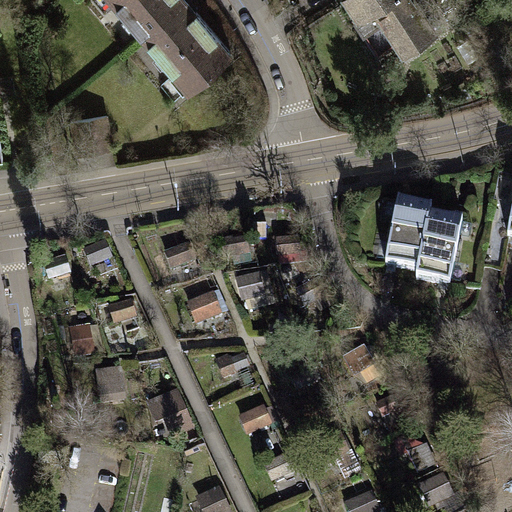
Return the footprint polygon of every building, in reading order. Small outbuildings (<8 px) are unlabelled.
[(114,0),(143,35),(185,0),(114,0)] [(188,87),(231,51),(188,0),(185,0),(143,35),(188,87)] [(348,0),(359,15),(374,5),(403,50),(435,29),(416,0),(348,0)] [(108,115),(71,122),(77,153),(114,147),(108,115)] [(385,265),(417,271),(429,214),(430,207),(398,201),(385,265)] [(429,214),(417,271),(416,278),(450,285),(463,220),(429,214)] [(302,304),(317,302),(308,235),(281,239),(284,265),(297,263),(302,304)] [(173,268),(197,261),(191,242),(167,249),(173,268)] [(266,267),(237,279),(252,312),(280,299),(266,267)] [(215,287),(189,301),(200,323),(227,310),(215,287)] [(77,354),(94,353),(93,328),(76,329),(77,354)] [(101,398),(127,398),(127,368),(101,368),(101,398)] [(177,452),(205,438),(180,387),(153,400),(177,452)] [(240,436),(278,420),(265,392),(227,408),(240,436)] [(67,445),(40,442),(38,463),(65,465),(67,445)] [(422,472),(439,462),(429,442),(411,452),(422,472)] [(431,506),(457,497),(448,473),(422,483),(431,506)] [(205,511),(233,511),(226,486),(200,494),(205,511)] [(384,511),(376,489),(348,499),(352,511),(384,511)]
